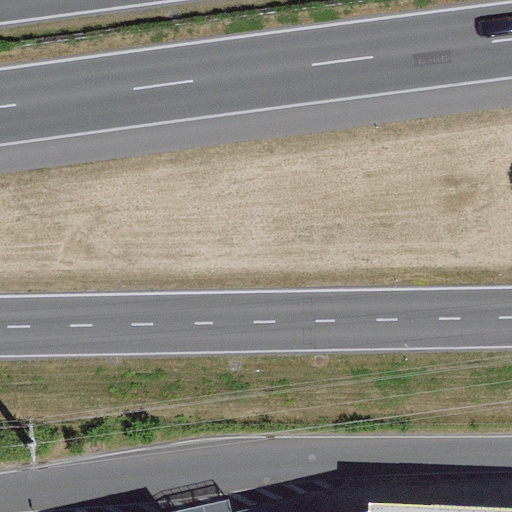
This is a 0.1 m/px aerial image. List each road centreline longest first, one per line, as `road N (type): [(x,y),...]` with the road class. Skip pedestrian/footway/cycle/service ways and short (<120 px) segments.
road 1 (motorway): [(0,107),(511,40)]
road 2 (motorway): [(0,328),(511,319)]
